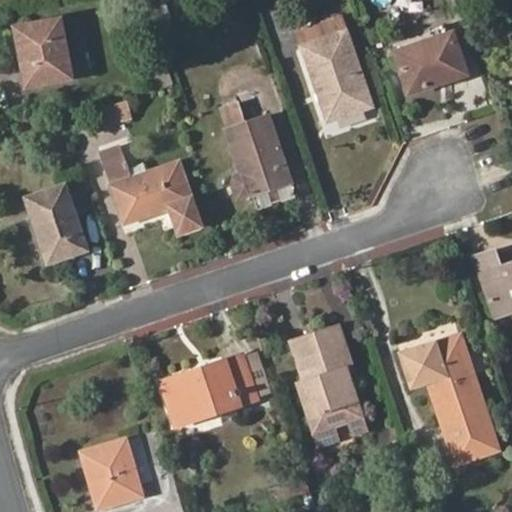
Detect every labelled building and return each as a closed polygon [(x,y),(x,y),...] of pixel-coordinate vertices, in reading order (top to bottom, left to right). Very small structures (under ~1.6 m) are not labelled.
[(342,15),(299,31),(304,48),(348,33),(342,15)] [(27,85),(72,77),(61,21),(16,29),(27,85)] [(481,56),(492,53),(483,26),(472,30),(481,56)] [(329,121),(371,106),(348,33),(304,48),(329,121)] [(408,95),(466,75),(453,34),(395,53),(408,95)] [(256,194),(290,183),(269,117),(226,132),(240,175),(239,176),(236,178),(235,181),(235,184),(235,187),(236,191),(238,193),(240,195),(243,197),(247,197),(251,196),(256,194)] [(177,235),(201,226),(179,164),(146,175),(127,181),(124,171),(117,150),(102,155),(125,223),(167,208),(177,235)] [(146,175),(143,165),(124,171),(127,181),(146,175)] [(76,219),(95,211),(84,179),(65,186),(76,219)] [(86,250),(76,219),(65,186),(26,199),(48,263),(86,250)] [(494,317),(511,311),(511,265),(500,269),(494,251),(474,258),(494,317)] [(313,434),(364,418),(347,366),(352,365),(339,326),(290,342),(302,382),(297,384),(313,434)] [(455,465),(500,450),(460,334),(399,354),(411,388),(428,383),(455,465)] [(247,349),(264,391),(273,387),(256,346),(247,349)] [(176,424),(256,398),(242,358),(163,385),(176,424)] [(98,508),(141,497),(126,441),(82,454),(98,508)] [(277,506),(309,495),(303,478),(286,484),(287,486),(273,492),(277,506)]
